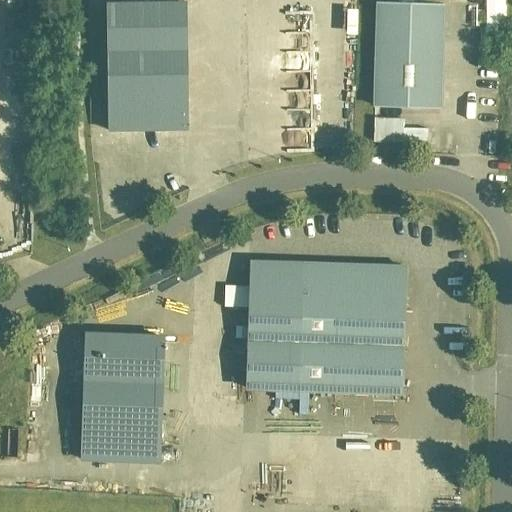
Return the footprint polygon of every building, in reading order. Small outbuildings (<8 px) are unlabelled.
[(483,0),(484,40),(507,40),(506,0),(483,0)] [(438,7),(371,4),(367,110),(433,112),(438,7)] [(180,7),(104,7),(103,138),(179,138),(180,7)] [(405,127),(405,118),(370,118),(370,143),(428,144),(429,128),(405,127)] [(406,270),(244,262),(238,392),(400,400),(406,270)] [(160,340),(77,335),(70,462),(153,466),(160,340)]
